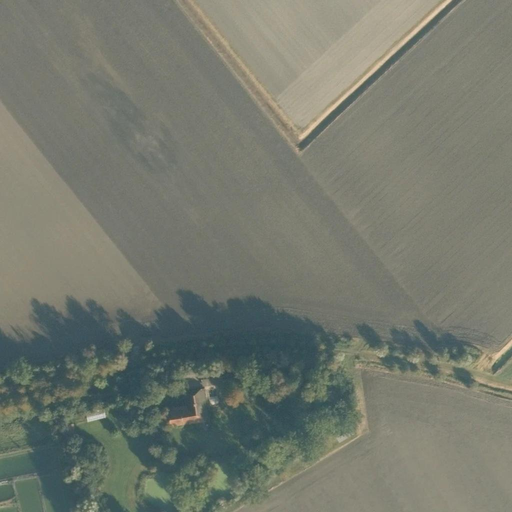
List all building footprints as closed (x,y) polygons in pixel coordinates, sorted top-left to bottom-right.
[(258,372),(272,371),(271,362),(257,363),(258,372)] [(230,367),(231,378),(245,376),(244,365),(230,367)] [(227,386),(224,368),(202,372),(204,385),(217,383),(218,387),(227,386)] [(209,419),(204,388),(184,391),(186,405),(168,408),(171,425),(209,419)] [(63,425),(65,436),(75,435),(74,423),(63,425)] [(343,433),(346,438),(357,433),(354,428),(343,433)]
